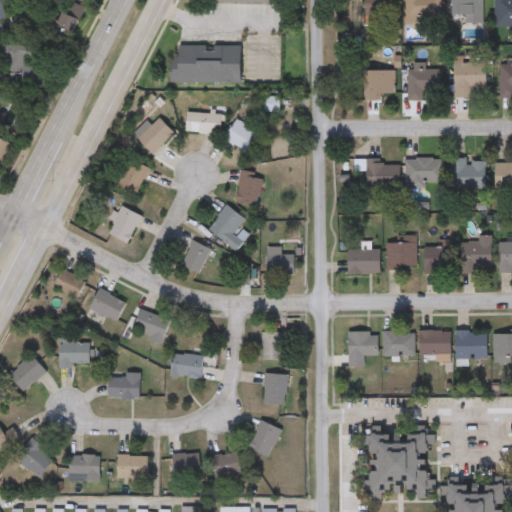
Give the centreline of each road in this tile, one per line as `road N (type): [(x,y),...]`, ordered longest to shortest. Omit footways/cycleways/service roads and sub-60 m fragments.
road 1 (residential): [(315,0),(324,511)]
road 2 (residential): [(51,233),(215,306),(511,304)]
road 3 (residential): [(239,308),(232,384),(209,420),(173,432),(69,413)]
road 4 (secondary): [(51,233),(169,0)]
road 5 (secondary): [(122,0),(0,227)]
road 6 (residential): [(511,132),(317,131)]
